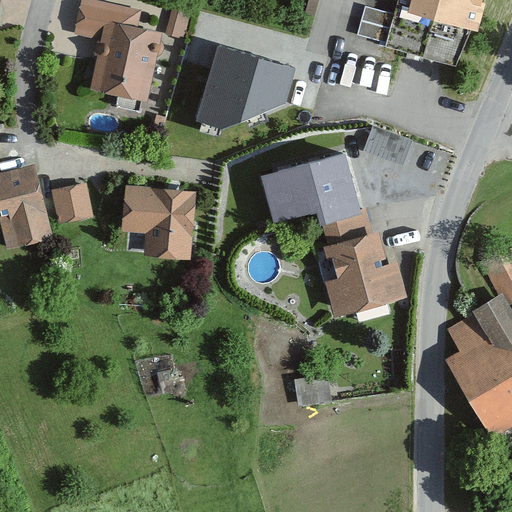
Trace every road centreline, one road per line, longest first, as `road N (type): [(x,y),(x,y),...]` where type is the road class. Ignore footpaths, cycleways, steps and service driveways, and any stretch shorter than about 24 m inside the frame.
road 1 (tertiary): [(432,511),(436,279),(484,130)]
road 2 (residential): [(43,0),(25,80),(41,145),(69,156),(189,168)]
road 3 (track): [(429,398),(301,416)]
